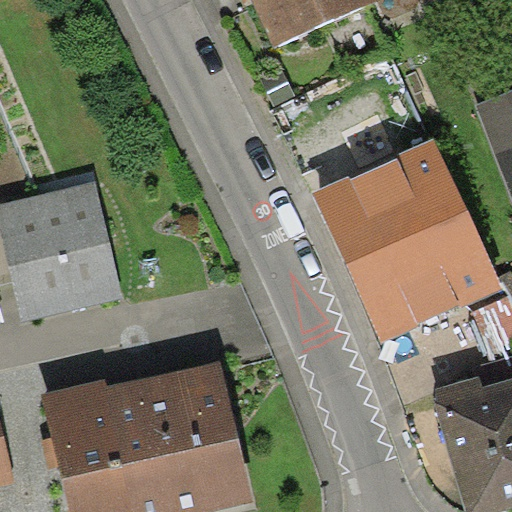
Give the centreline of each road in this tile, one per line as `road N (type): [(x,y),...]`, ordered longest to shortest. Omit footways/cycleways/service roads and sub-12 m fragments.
road 1 (residential): [(387,511),(286,262),(158,0)]
road 2 (unknown): [(0,350),(286,262)]
